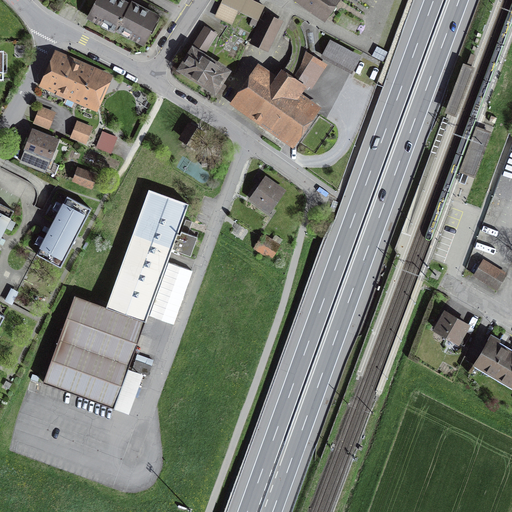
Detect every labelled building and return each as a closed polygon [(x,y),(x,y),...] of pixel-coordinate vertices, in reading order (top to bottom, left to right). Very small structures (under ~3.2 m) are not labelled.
[(130,7),(117,0),(97,0),(89,17),(116,31),(117,29),(143,43),(157,17),(132,4),(130,7)] [(222,0),(221,3),(238,10),(258,19),(264,5),(251,0),(222,0)] [(304,0),(323,13),(331,0),(354,0),(356,0),(355,0),(304,0)] [(221,3),(215,15),(232,23),(238,10),(221,3)] [(266,15),(253,41),(267,48),(280,22),(266,15)] [(205,28),(191,50),(193,51),(181,69),(220,94),(225,86),(220,82),(227,72),(202,56),(215,35),(205,28)] [(358,57),(330,43),(323,56),(351,71),(358,57)] [(319,60),(306,52),(304,64),(298,74),(307,79),(319,60)] [(475,56),(470,54),(466,66),(471,67),(475,56)] [(105,79),(53,56),(42,80),(94,103),(105,79)] [(464,63),(446,109),(458,114),(475,68),(464,63)] [(274,84),(258,72),(238,100),(293,139),(313,112),(286,92),(293,82),(281,73),(274,84)] [(54,113),(41,108),(35,122),(48,127),(54,113)] [(91,127),(77,122),(72,137),(85,142),(91,127)] [(477,126),(460,172),(475,177),(492,132),(477,126)] [(200,133),(190,127),(183,138),(194,144),(200,133)] [(117,137),(102,132),(97,147),(111,152),(117,137)] [(56,141),(33,133),(26,151),(22,161),(46,170),(50,159),(49,159),(56,141)] [(91,175),(81,171),(78,179),(88,184),(91,175)] [(459,182),(465,184),(469,173),(464,171),(459,182)] [(282,191),(265,179),(252,198),(269,210),(282,191)] [(73,297),(144,323),(172,248),(174,249),(174,250),(190,255),(197,236),(187,233),(189,229),(183,227),(182,231),(181,230),(180,234),(177,233),(188,204),(149,190),(106,307),(74,295),(73,297)] [(67,196),(37,254),(61,267),(91,209),(67,196)] [(0,236),(13,211),(0,203),(0,236)] [(278,247),(262,236),(256,246),(272,256),(278,247)] [(506,275),(483,261),(474,274),(497,288),(506,275)] [(133,365),(132,369),(148,375),(151,366),(135,360),(134,364),(130,363),(144,323),(73,297),(43,382),(114,407),(130,364),(133,365)] [(468,325),(446,312),(436,329),(457,342),(458,342),(464,345),(470,334),(464,330),(468,325)] [(500,340),(491,334),(488,339),(489,340),(476,363),(511,384),(511,353),(497,345),(500,340)]
